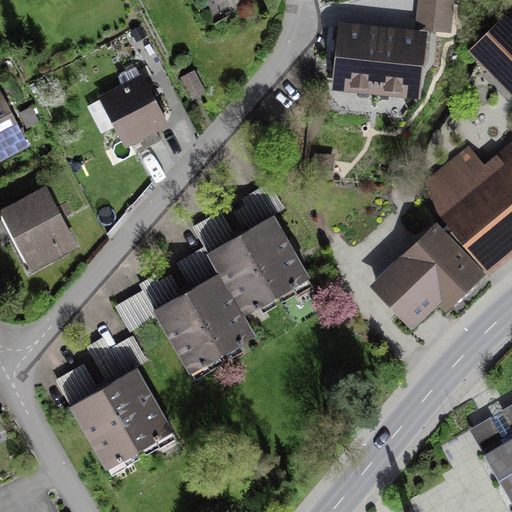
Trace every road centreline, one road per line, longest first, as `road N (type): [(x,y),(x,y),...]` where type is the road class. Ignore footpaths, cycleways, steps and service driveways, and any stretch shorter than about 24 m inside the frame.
road 1 (residential): [(301,0),(288,52),(60,317)]
road 2 (secondary): [(511,308),(331,511)]
road 3 (residential): [(88,511),(5,371)]
